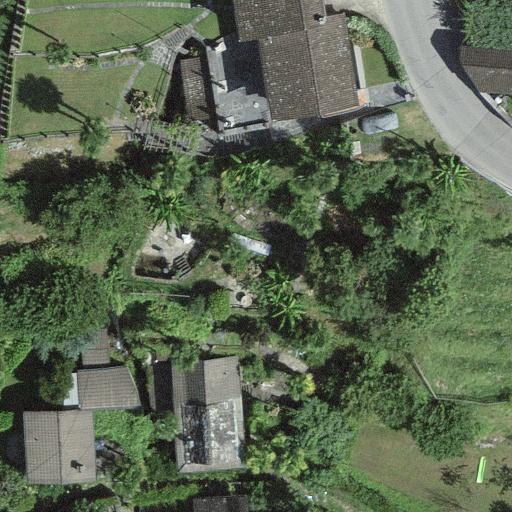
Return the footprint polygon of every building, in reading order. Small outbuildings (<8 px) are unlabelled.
[(255,40),(271,124),(358,108),(341,14),(325,17),(321,0),(230,0),(239,43),(255,40)] [(511,53),(457,45),(456,64),(476,94),(511,98),(511,53)] [(169,365),(176,473),(246,468),(238,360),(169,365)] [(125,370),(74,371),(78,410),(140,406),(125,370)] [(93,481),(90,411),(23,415),(27,485),(93,481)] [(190,502),(190,511),(248,511),(246,495),(190,502)]
